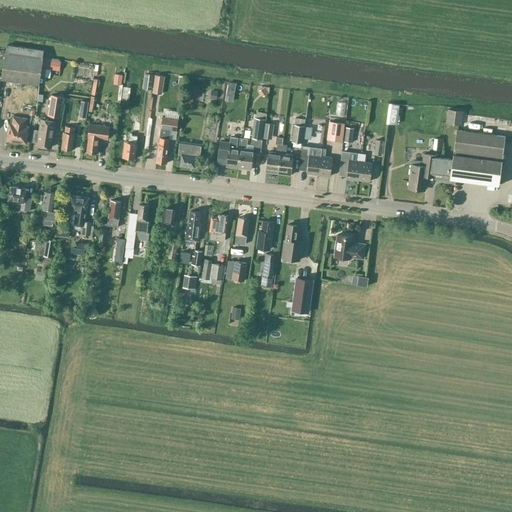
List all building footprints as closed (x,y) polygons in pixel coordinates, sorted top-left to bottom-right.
[(38,85),(42,59),(43,51),(6,45),(2,80),(38,85)] [(45,68),(59,71),(60,61),(46,59),(45,68)] [(143,88),(152,90),(154,75),(153,75),(154,72),(147,71),(146,74),(146,73),(143,88)] [(123,75),(115,74),(114,83),(119,84),(122,85),(123,75)] [(165,76),(155,75),(152,93),(162,94),(165,76)] [(120,100),(128,101),(130,87),(122,86),(120,100)] [(268,93),(264,87),(259,90),(263,96),(268,93)] [(54,116),(54,118),(59,119),(59,117),(61,117),(64,97),(51,95),(48,115),(54,116)] [(88,102),(81,101),(78,117),(86,118),(88,102)] [(395,126),(399,105),(390,103),(386,124),(395,126)] [(447,124),(461,125),(462,111),(449,109),(447,124)] [(252,137),(262,139),(266,113),(257,112),(256,119),(254,119),(252,137)] [(9,124),(7,141),(26,144),(28,128),(26,127),(28,119),(15,117),(14,125),(9,124)] [(161,129),(160,137),(159,145),(158,144),(156,162),(166,164),(169,146),(168,146),(170,130),(176,131),(178,119),(162,117),(160,129),(161,129)] [(292,142),(302,143),(305,119),(296,117),(292,142)] [(209,128),(205,128),(204,135),(209,136),(208,142),(214,143),(214,142),(216,142),(219,122),(217,122),(217,119),(211,118),(209,128)] [(41,120),(39,130),(35,130),(33,141),(38,142),(37,145),(51,147),(55,122),(41,120)] [(268,121),(265,136),(271,137),(273,123),(268,121)] [(87,152),(96,154),(99,138),(108,139),(109,127),(90,124),(88,136),(89,136),(87,152)] [(333,139),(342,140),(344,126),(335,124),(333,139)] [(62,149),(72,150),(74,134),(73,134),(74,128),(66,126),(65,132),(64,132),(62,149)] [(354,128),(346,127),(344,142),(352,143),(354,128)] [(498,185),(505,136),(456,130),(453,157),(424,154),(422,167),(428,168),(426,176),(434,177),(436,180),(446,181),(450,179),(498,185)] [(123,158),(134,159),(137,143),(136,143),(137,136),(129,135),(128,142),(125,142),(123,158)] [(269,152),(266,172),(278,173),(282,144),(283,138),(277,137),(276,144),(278,144),(276,153),(269,152)] [(238,168),(242,139),(238,138),(237,146),(230,145),(230,142),(220,141),(217,163),(227,164),(226,166),(238,168)] [(283,138),(282,144),(278,173),(290,175),(293,155),(286,154),(287,145),(283,144),(284,138),(283,138)] [(242,139),(238,168),(251,170),(253,150),(247,149),(248,140),(242,139)] [(383,141),(376,140),(374,155),(381,156),(383,141)] [(194,167),(196,156),(200,157),(202,146),(180,143),(179,154),(182,154),(180,165),(194,167)] [(318,175),(322,148),(303,146),(300,166),(307,167),(306,173),(318,175)] [(322,148),(318,175),(330,176),(332,158),(325,157),(326,149),(322,148)] [(358,180),(361,154),(342,151),(339,171),(347,172),(346,178),(358,180)] [(258,169),(260,153),(255,152),(252,168),(258,169)] [(366,154),(361,154),(358,180),(370,181),(372,163),(364,162),(366,154)] [(428,168),(422,167),(411,165),(408,187),(425,189),(426,176),(428,168)] [(28,189),(10,186),(8,202),(22,204),(21,210),(31,211),(33,199),(27,198),(28,189)] [(56,193),(45,191),(40,222),(58,225),(60,208),(54,207),(56,193)] [(72,195),(70,210),(69,221),(73,226),(78,230),(83,230),(82,234),(97,236),(99,226),(92,225),(92,222),(86,221),(89,198),(72,195)] [(120,202),(111,201),(109,218),(108,218),(107,225),(117,226),(118,219),(120,202)] [(149,206),(139,204),(135,231),(138,232),(138,233),(139,239),(149,240),(150,233),(147,233),(149,221),(147,220),(149,206)] [(161,230),(161,236),(169,237),(171,235),(172,231),(175,209),(164,208),(161,230)] [(200,212),(190,211),(186,239),(199,241),(202,224),(199,224),(200,212)] [(228,216),(220,215),(218,215),(218,218),(211,217),(209,231),(211,232),(210,239),(224,241),(225,233),(228,216)] [(249,219),(238,218),(236,235),(235,243),(245,244),(246,236),(247,236),(249,219)] [(263,221),(262,230),(259,230),(256,248),(271,250),(275,223),(263,221)] [(298,226),(288,224),(286,240),(284,240),(282,257),(299,260),(302,242),(296,241),(298,226)] [(99,240),(107,241),(108,229),(100,228),(99,240)] [(352,243),(353,236),(337,234),(334,256),(350,259),(350,257),(363,258),(365,244),(352,243)] [(36,254),(53,257),(56,240),(39,237),(36,254)] [(126,240),(117,238),(114,262),(123,263),(126,240)] [(174,259),(178,240),(172,239),(168,258),(174,259)] [(192,264),(201,265),(204,251),(196,250),(195,256),(193,255),(192,264)] [(180,262),(189,263),(191,253),(182,251),(180,262)] [(276,254),(265,253),(262,279),(273,281),(276,254)] [(209,279),(212,260),(204,258),(201,278),(209,279)] [(228,260),(225,278),(233,280),(235,261),(228,260)] [(233,280),(245,281),(247,263),(235,261),(233,280)] [(222,279),(223,266),(214,264),(212,278),(222,279)] [(197,276),(184,275),(182,288),(195,290),(197,276)] [(367,277),(357,275),(356,285),(366,286),(367,277)] [(309,305),(312,280),(297,278),(293,303),(292,310),(308,312),(309,305)]
